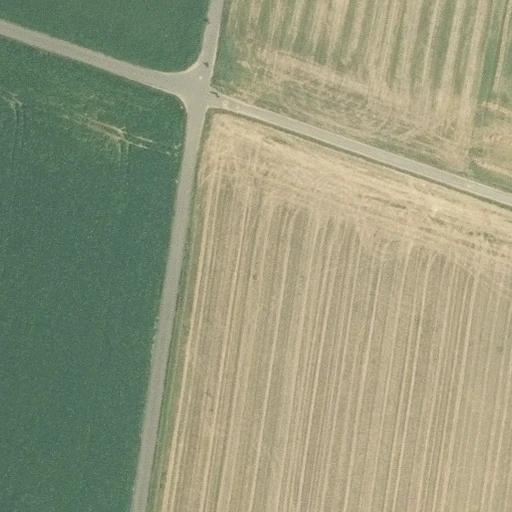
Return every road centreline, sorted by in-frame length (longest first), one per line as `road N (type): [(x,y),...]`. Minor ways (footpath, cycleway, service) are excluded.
road 1 (track): [(0,29),(511,202)]
road 2 (track): [(217,0),(195,92),(138,511)]
